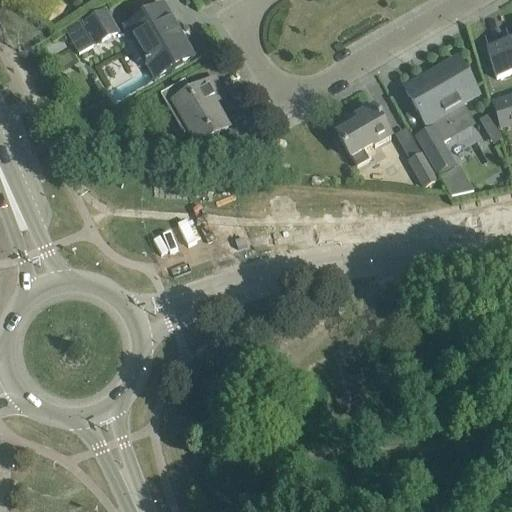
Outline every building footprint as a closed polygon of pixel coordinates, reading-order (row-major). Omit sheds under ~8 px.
[(173,37),(179,33),(163,6),(126,28),(156,80),(194,58),(193,57),(187,61),(173,37)] [(65,32),(79,56),(95,48),(96,49),(120,35),(107,11),(84,24),(83,22),(65,32)] [(511,42),(487,50),(496,80),(511,75),(511,42)] [(424,81),(406,92),(430,133),(418,140),(438,175),(439,174),(442,180),(440,180),(452,200),(474,195),(460,170),(456,172),(452,167),(453,166),(441,145),(475,125),(463,105),(478,96),(460,65),(433,81),(434,83),(428,87),(424,81)] [(175,105),(199,147),(228,130),(214,105),(226,99),(215,80),(192,94),(185,82),(161,96),(168,109),(175,105)] [(511,98),(494,104),(501,128),(511,125),(511,98)] [(361,125),(338,138),(351,160),(352,160),(357,170),(369,163),(364,153),(374,148),(375,150),(391,141),(380,122),(383,120),(381,118),(379,119),(374,110),(358,119),(361,125)] [(493,116),(481,123),(495,147),(502,142),(493,116)] [(99,149),(93,135),(81,140),(87,155),(99,149)] [(410,164),(425,189),(436,183),(422,157),(410,164)]
